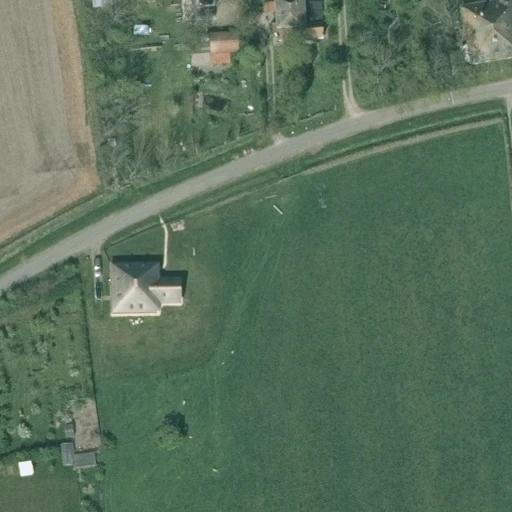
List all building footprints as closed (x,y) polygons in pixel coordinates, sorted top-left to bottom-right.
[(91,0),(94,19),(112,19),(111,7),(112,7),(111,0),(91,0)] [(511,1),(476,7),(460,10),(469,67),(511,60),(511,1)] [(276,3),(264,4),(264,14),(277,14),(278,28),(272,29),(273,39),(279,38),(279,45),(324,43),(322,8),(307,9),(307,5),(277,7),(276,3)] [(236,37),(209,38),(210,58),(237,57),(236,37)] [(158,265),(111,266),(112,316),(158,315),(158,305),(180,304),(180,281),(158,282),(158,265)] [(73,445),(61,446),(63,467),(75,466),(74,457),(73,445)] [(95,455),(74,457),(75,466),(76,470),(97,468),(95,455)]
